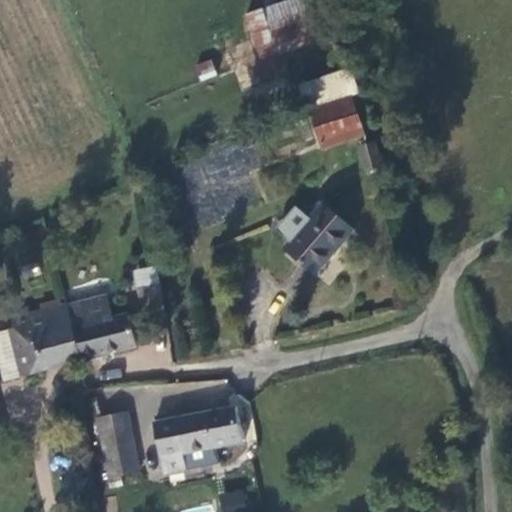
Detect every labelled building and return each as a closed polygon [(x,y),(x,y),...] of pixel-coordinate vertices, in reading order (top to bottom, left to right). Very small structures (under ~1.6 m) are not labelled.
[(314,0),(293,0),(264,8),(278,56),(328,40),(319,11),(314,0)] [(319,11),(328,40),(345,35),(335,5),(319,11)] [(278,56),(264,8),(246,14),(261,62),(278,56)] [(212,59),(195,62),(198,79),(215,77),(212,59)] [(311,110),(350,96),(358,93),(350,72),(303,88),(311,110)] [(361,129),(350,96),(311,110),(321,143),(361,129)] [(376,141),(358,143),(361,172),(380,170),(376,141)] [(285,248),(317,275),(354,232),(323,204),(308,220),(291,241),(285,248)] [(291,241),(308,220),(297,210),(279,231),(291,241)] [(143,313),(165,307),(158,265),(138,270),(138,291),(143,313)] [(109,296),(66,307),(73,329),(114,319),(109,296)] [(24,377),(82,363),(73,329),(66,307),(29,316),(29,311),(12,316),(16,330),(12,332),(24,377)] [(114,319),(73,329),(82,363),(137,350),(130,315),(114,319)] [(99,408),(95,405),(84,408),(83,413),(85,418),(89,421),(93,423),(98,422),(98,421),(101,420),(102,415),(101,411),(99,408)] [(239,409),(178,418),(185,452),(217,446),(245,442),(239,409)] [(128,413),(101,420),(98,421),(98,422),(99,428),(131,424),(128,413)] [(178,418),(153,422),(166,474),(187,470),(187,467),(185,452),(178,418)] [(99,428),(105,451),(136,444),(131,424),(99,428)] [(136,444),(105,451),(111,478),(141,474),(136,444)] [(219,464),(217,446),(185,452),(187,467),(219,464)] [(258,511),(258,491),(222,492),(222,511),(258,511)]
